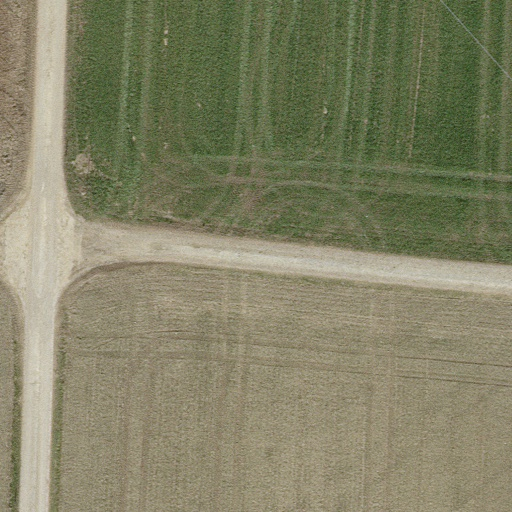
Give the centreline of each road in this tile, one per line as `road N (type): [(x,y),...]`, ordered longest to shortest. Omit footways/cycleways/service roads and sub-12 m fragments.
road 1 (track): [(511,280),(42,242)]
road 2 (residential): [(42,242),(34,511)]
road 3 (unclassified): [(52,0),(42,242)]
